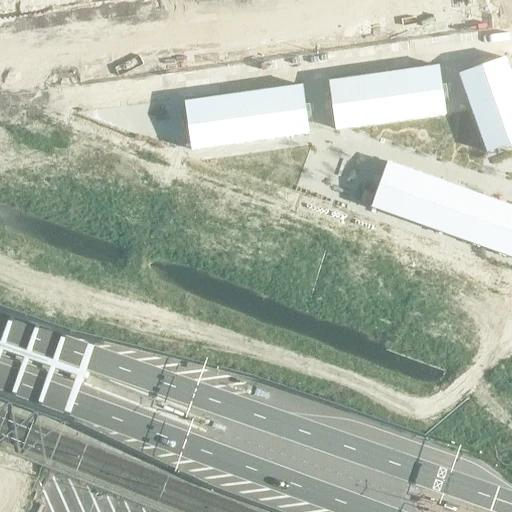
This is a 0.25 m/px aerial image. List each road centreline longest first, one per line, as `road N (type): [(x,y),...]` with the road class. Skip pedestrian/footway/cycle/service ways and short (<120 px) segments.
road 1 (trunk): [(511,504),(0,325)]
road 2 (trunk): [(0,378),(361,511)]
